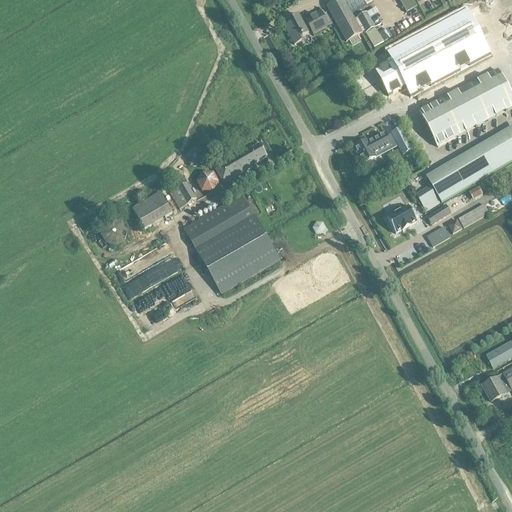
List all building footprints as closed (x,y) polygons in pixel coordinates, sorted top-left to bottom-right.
[(343,0),(338,0),(326,7),(346,43),(363,34),(352,15),(373,3),(371,0),(351,0),(346,3),(343,0)] [(413,0),(399,0),(407,13),(417,7),(413,0)] [(375,8),(367,13),(370,18),(378,13),(375,8)] [(294,22),(284,27),(294,46),(302,42),(300,39),(309,34),(306,29),(309,27),(313,35),(329,26),(333,24),(326,14),(323,16),(321,12),(305,20),(306,23),(303,25),(298,16),(292,19),(294,22)] [(367,13),(357,18),(366,34),(375,29),(370,18),(367,13)] [(460,13),(365,67),(384,101),(406,89),(410,97),(484,55),(460,13)] [(375,29),(366,34),(374,49),(384,43),(389,40),(383,32),(379,34),(375,29)] [(511,97),(498,71),(419,112),(438,148),(511,108),(511,97)] [(355,148),(366,168),(376,163),(372,157),(381,152),(382,154),(400,144),(391,127),(372,137),(373,138),(355,148)] [(267,159),(259,145),(250,150),(249,148),(214,169),(224,185),(254,168),(252,166),(267,159)] [(186,157),(191,168),(202,166),(205,154),(194,149),(186,157)] [(206,195),(222,184),(210,169),(195,180),(206,195)] [(451,171),(429,183),(442,204),(463,192),(451,171)] [(417,187),(428,182),(424,172),(412,176),(417,187)] [(176,191),(170,194),(179,211),(197,201),(187,184),(187,185),(182,177),(172,183),(176,191)] [(479,187),(470,191),(474,199),(483,195),(479,187)] [(133,209),(145,229),(172,213),(160,193),(133,209)] [(242,196),(184,230),(192,244),(200,257),(222,296),(280,262),(254,217),(250,211),(242,196)] [(432,227),(451,215),(446,206),(427,218),(432,227)] [(387,219),(396,235),(402,231),(403,232),(412,227),(411,226),(417,223),(408,207),(402,210),(402,208),(399,208),(393,211),(392,214),(393,215),(387,219)] [(457,220),(449,224),(453,232),(461,229),(457,220)] [(127,234),(126,229),(125,227),(123,225),(120,223),(117,222),(116,221),(113,221),(110,222),(108,223),(106,224),(105,226),(103,228),(102,231),(102,233),(102,235),(103,237),(104,240),(105,242),(108,244),(110,245),(114,246),(117,246),(119,245),(121,244),(123,242),(125,241),(126,238),(127,234)] [(327,230),(322,223),(315,222),(312,227),(315,234),(323,234),(327,230)] [(444,228),(427,238),(433,249),(450,239),(444,228)] [(173,282),(179,292),(192,285),(187,275),(173,282)] [(511,343),(486,358),(493,370),(511,359),(511,343)] [(497,378),(498,379),(482,387),(491,403),(507,394),(507,395),(511,392),(511,369),(502,375),(497,378)]
